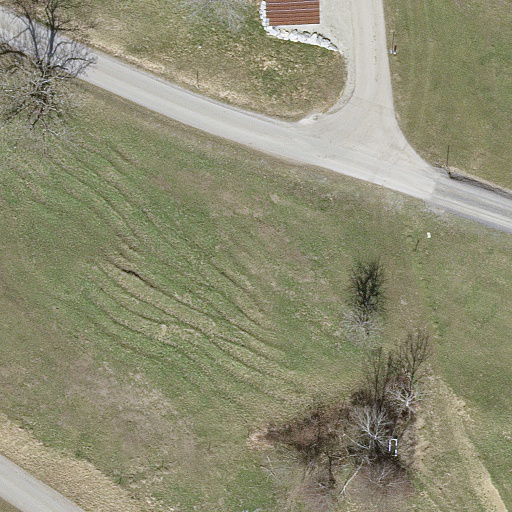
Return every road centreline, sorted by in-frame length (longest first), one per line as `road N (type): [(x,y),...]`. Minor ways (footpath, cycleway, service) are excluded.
road 1 (residential): [(511,214),(103,70),(0,24)]
road 2 (track): [(472,511),(435,434),(370,168)]
